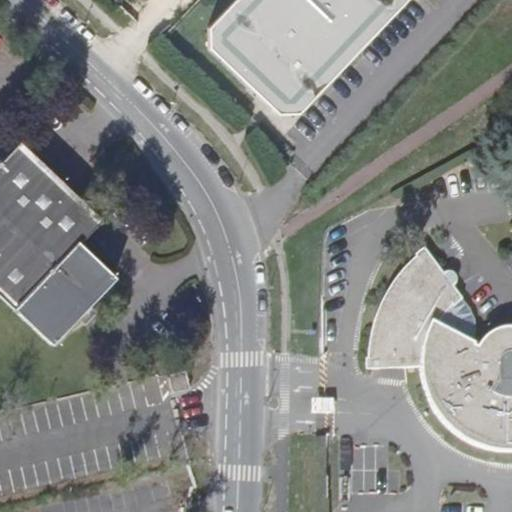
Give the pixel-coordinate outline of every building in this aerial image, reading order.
[(279,114),(299,112),(406,0),(232,0),(209,25),(208,47),(279,114)] [(20,145),(0,165),(0,296),(52,346),(89,306),(116,277),(79,241),(82,237),(98,220),(97,219),(20,145)] [(511,511),(511,322),(510,323),(501,324),(492,327),(485,330),(481,335),(476,341),(474,341),(474,329),(473,322),(471,312),(467,303),(463,296),(429,248),(413,259),(403,269),(394,280),(387,292),(376,313),(360,308),(353,332),(369,335),(367,359),(387,359),(387,351),(401,351),(400,360),(408,360),(423,360),(424,374),(425,385),(428,395),(432,404),(438,413),(445,423),(452,430),(461,437),(471,443),(480,447),(490,450),(502,452),(510,453),(511,452),(511,511)] [(387,359),(400,360),(401,351),(387,351),(387,359)] [(168,378),(172,394),(187,390),(183,374),(168,378)] [(318,394),(325,395),(330,395),(330,387),(325,387),(318,386),(318,394)]
